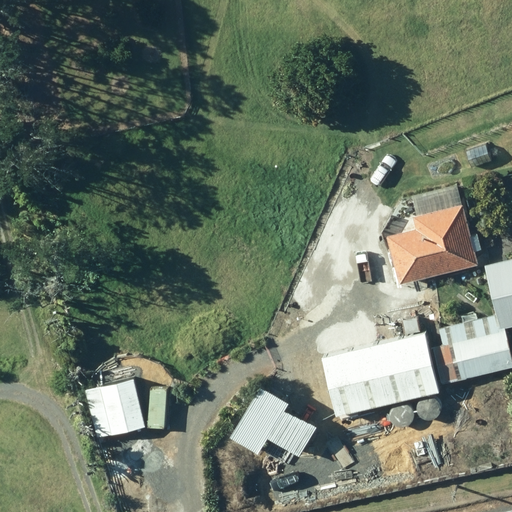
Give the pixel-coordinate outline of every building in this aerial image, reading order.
[(400,283),(478,264),(462,200),(384,219),(400,283)] [(318,297),(334,264),(311,253),(295,286),(318,297)] [(500,326),(506,324),(511,322),(511,255),(489,261),(485,262),(496,311),(500,326)] [(500,326),(496,311),(360,346),(373,399),(511,363),(511,345),(506,324),(500,326)] [(317,427),(278,406),(262,437),(301,457),(317,427)]
